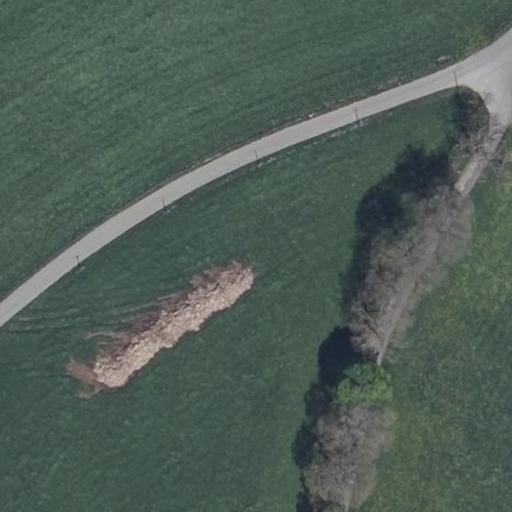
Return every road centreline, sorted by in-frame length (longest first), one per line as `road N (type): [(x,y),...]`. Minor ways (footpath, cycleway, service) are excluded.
road 1 (unclassified): [(496,66),(278,140),(54,261),(0,309)]
road 2 (residential): [(496,66),(347,379),(324,511)]
